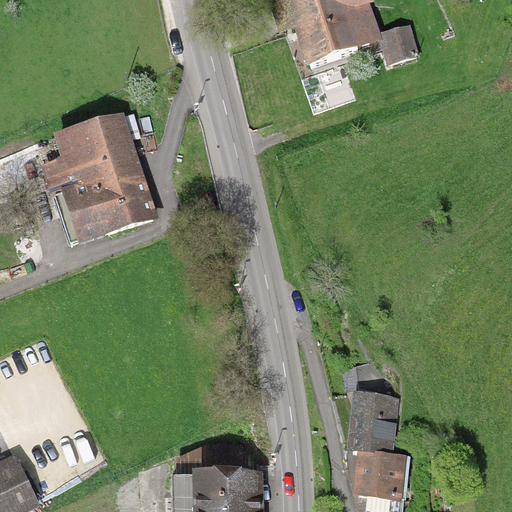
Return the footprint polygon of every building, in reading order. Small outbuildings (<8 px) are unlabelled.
[(286,0),(309,71),(356,54),(355,51),(368,47),(358,18),(364,16),(362,10),(367,8),(366,7),(368,7),(365,0),(286,0)] [(391,67),(415,60),(407,32),(382,39),(391,67)] [(83,245),(151,223),(118,123),(56,143),(63,165),(45,171),(57,207),(69,203),(83,245)] [(357,401),(351,457),(361,458),(398,462),(398,461),(385,459),(391,405),(357,401)] [(394,503),(398,462),(361,458),(357,499),(394,503)] [(0,511),(27,511),(35,509),(14,465),(0,472),(0,511)] [(169,483),(169,511),(256,511),(255,482),(169,483)]
